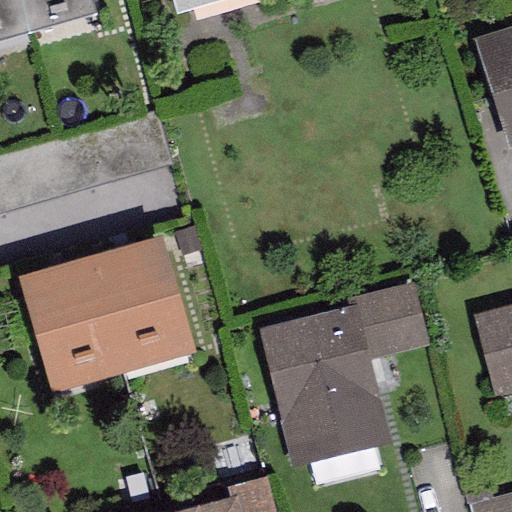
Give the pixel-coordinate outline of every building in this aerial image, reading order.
[(0,0),(0,46),(29,38),(18,0),(0,0)] [(18,0),(29,38),(94,20),(88,0),(18,0)] [(169,0),(175,17),(235,0),(169,0)] [(511,31),(473,44),(508,154),(511,152),(511,31)] [(90,264),(124,380),(194,360),(160,244),(90,264)] [(124,380),(90,264),(18,285),(52,401),(124,380)] [(348,314),(259,336),(292,471),(388,447),(368,365),(428,350),(412,285),(345,302),(348,314)] [(511,310),(474,321),(494,401),(511,396),(511,310)] [(231,505),(202,511),(273,511),(265,481),(227,491),(231,505)]
